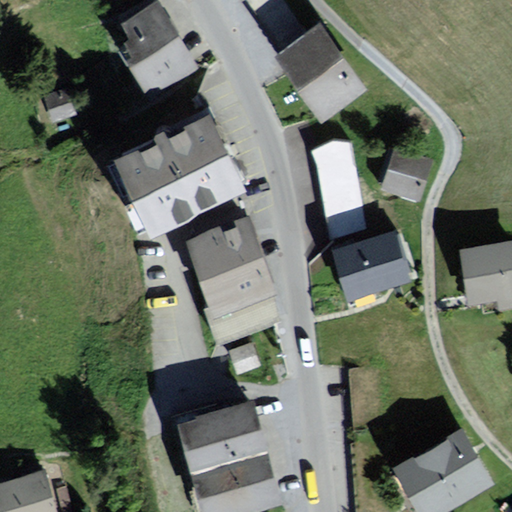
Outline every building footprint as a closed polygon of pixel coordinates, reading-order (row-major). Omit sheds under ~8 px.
[(199,58),(165,2),(129,24),(146,51),(138,62),(153,87),(199,58)] [(377,83),(336,21),(287,53),(329,115),(377,83)] [(67,95),(54,98),(59,115),(72,111),(67,95)] [(258,180),(228,115),(148,152),(178,217),(258,180)] [(438,157),(398,144),(384,187),(424,200),(438,157)] [(288,297),(261,217),(200,238),(227,318),(288,297)] [(406,230),(342,247),(356,298),(419,282),(406,230)] [(511,243),(473,248),(479,302),(505,299),(507,310),(511,309),(511,243)] [(279,452),(267,400),(193,418),(207,475),(216,473),(225,511),(247,511),(300,499),(288,450),(279,452)] [(456,511),(507,483),(474,426),(407,465),(433,511),(456,511)] [(68,511),(61,471),(1,482),(6,511),(68,511)]
